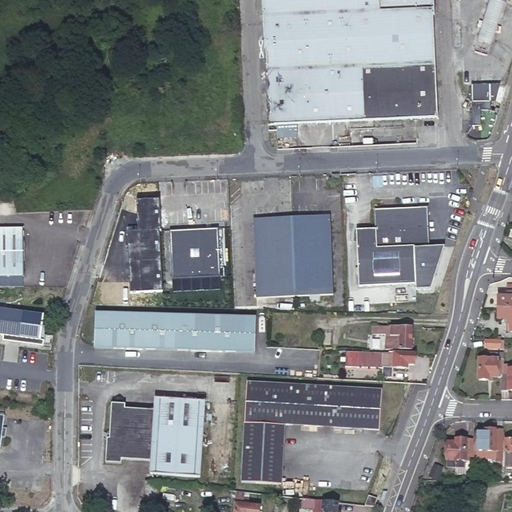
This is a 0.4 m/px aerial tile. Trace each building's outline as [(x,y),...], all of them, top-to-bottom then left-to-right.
[(268,125),(437,118),(431,0),(285,0),(262,1),(264,46),(263,46),(263,51),(264,51),(268,125)] [(490,0),(483,19),(495,24),(503,0),(502,0),(490,0)] [(480,27),(492,31),(495,24),(483,19),(480,27)] [(476,38),(488,42),(492,31),(480,27),(476,38)] [(472,101),(490,100),(490,83),(471,84),(472,101)] [(358,286),(415,283),(415,289),(430,289),(445,245),(429,246),(427,206),(374,209),(374,228),(356,229),(358,286)] [(254,292),(330,291),(328,215),(252,216),(254,292)] [(0,275),(18,276),(19,228),(0,227),(0,275)] [(168,276),(217,275),(215,227),(167,228),(168,276)] [(0,275),(0,286),(17,287),(18,276),(0,275)] [(499,296),(499,308),(511,308),(511,286),(510,286),(509,297),(499,296)] [(93,308),(91,345),(191,350),(191,355),(224,356),(224,351),(251,353),(252,316),(93,308)] [(511,308),(499,308),(498,318),(504,319),(508,319),(508,323),(508,331),(511,330),(511,308)] [(0,340),(14,342),(17,318),(0,315),(0,340)] [(410,350),(411,327),(341,325),(341,333),(390,334),(390,336),(398,337),(398,339),(385,339),(385,348),(410,350)] [(343,366),(380,368),(381,354),(344,352),(343,366)] [(415,354),(388,352),(387,362),(392,362),(392,368),(407,369),(407,364),(414,365),(415,354)] [(489,376),(502,376),(503,376),(503,364),(504,353),(489,353),(489,358),(479,358),(478,379),(489,379),(489,376)] [(502,390),(511,390),(511,364),(503,364),(503,376),(502,376),(502,390)] [(7,383),(23,390),(27,378),(11,372),(7,383)] [(285,424),(380,431),(383,390),(248,382),(242,482),(281,485),(285,424)] [(143,473),(194,476),(199,400),(148,397),(147,409),(119,407),(119,402),(105,401),(103,428),(101,431),(98,461),(114,463),(115,458),(144,460),(143,473)] [(494,462),(499,462),(502,462),(503,430),(494,430),(494,431),(484,430),(484,434),(476,433),(475,448),(472,447),(472,458),(494,458),(494,462)] [(472,461),(472,458),(472,447),(472,440),(455,439),(454,443),(451,442),(446,442),(446,468),(456,468),(456,461),(471,461),(472,461)] [(471,461),(456,461),(456,468),(456,471),(458,473),(470,474),(470,470),(471,461)] [(428,468),(427,481),(437,481),(438,468),(428,468)] [(145,481),(142,507),(157,509),(160,483),(145,481)] [(261,511),(262,507),(250,505),(250,499),(243,498),(244,493),(238,493),(235,511),(261,511)] [(377,498),(369,496),(365,506),(373,507),(377,498)] [(339,511),(336,511),(338,503),(315,500),(313,511),(339,511)]
